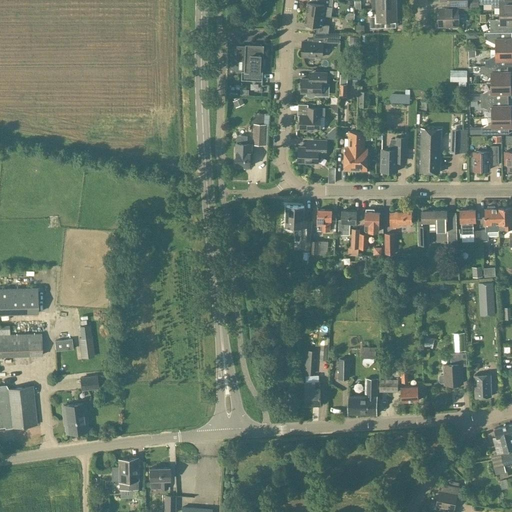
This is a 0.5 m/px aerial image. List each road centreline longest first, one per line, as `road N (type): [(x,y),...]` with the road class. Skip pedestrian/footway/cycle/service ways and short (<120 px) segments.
road 1 (tertiary): [(230,434),(205,174),(201,0)]
road 2 (residential): [(291,0),(280,155),(289,182),(323,191),(511,191)]
road 3 (tertiary): [(230,434),(470,419)]
road 4 (tertiary): [(0,460),(230,434)]
road 5 (track): [(0,132),(205,174)]
